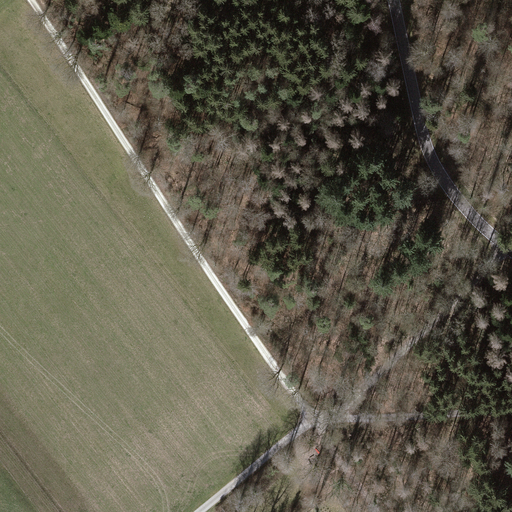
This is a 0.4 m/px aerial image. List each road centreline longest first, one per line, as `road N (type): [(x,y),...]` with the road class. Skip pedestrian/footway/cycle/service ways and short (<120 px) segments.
road 1 (track): [(315,420),(30,0)]
road 2 (unclassified): [(511,406),(315,420),(204,511)]
road 3 (tertiary): [(394,0),(429,152),(475,219),(511,249)]
road 4 (track): [(511,244),(329,420)]
